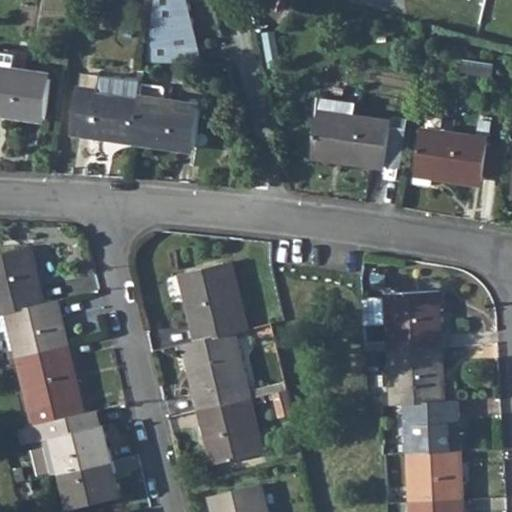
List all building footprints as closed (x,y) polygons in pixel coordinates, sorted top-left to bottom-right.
[(193,0),(157,0),(147,63),(205,63),(193,0)] [(0,53),(0,111),(39,116),(45,79),(28,77),(28,74),(6,72),(7,55),(0,53)] [(84,97),(85,94),(105,96),(107,80),(75,76),(73,96),(84,97)] [(102,135),(131,138),(135,102),(129,102),(131,82),(107,80),(105,96),(85,94),(84,97),(73,96),(69,135),(101,139),(102,135)] [(135,102),(131,138),(191,144),(195,108),(135,102)] [(316,118),(310,157),(339,161),(339,163),(381,168),(387,128),(370,126),(370,122),(349,120),(348,122),(316,118)] [(421,133),(415,170),(480,180),(486,143),(470,140),(470,137),(449,134),(449,137),(421,133)] [(28,247),(0,253),(0,310),(5,310),(41,300),(28,247)] [(230,260),(181,272),(197,338),(234,329),(246,326),(238,290),(230,260)] [(437,288),(386,291),(386,298),(372,298),(373,324),(388,323),(389,345),(441,342),(437,288)] [(41,300),(5,310),(16,357),(66,345),(54,297),(41,300)] [(372,298),(364,299),(366,325),(373,324),(372,298)] [(197,338),(186,341),(202,407),(251,395),(234,329),(197,338)] [(441,342),(389,345),(393,401),(408,400),(444,398),(441,342)] [(66,345),(16,357),(30,409),(79,397),(66,345)] [(285,387),(270,390),(276,415),(291,411),(285,387)] [(251,395),(202,407),(216,462),(264,450),(251,395)] [(79,397),(30,409),(34,425),(83,413),(79,397)] [(444,398),(408,400),(411,449),(462,446),(458,397),(444,398)] [(83,413),(34,425),(38,441),(42,440),(50,475),(63,472),(112,459),(103,424),(98,425),(94,410),(83,413)] [(462,446),(411,449),(414,497),(465,494),(462,446)] [(112,459),(63,472),(73,508),(121,496),(112,459)] [(268,511),(261,482),(213,495),(217,511),(268,511)] [(466,511),(465,494),(414,497),(415,511),(466,511)]
